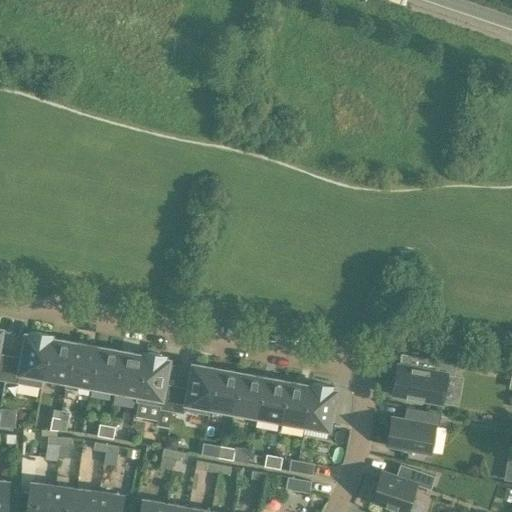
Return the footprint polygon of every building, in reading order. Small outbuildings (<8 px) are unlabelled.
[(0,379),(4,380),(9,354),(0,352),(0,337),(2,329),(0,328),(0,379)] [(41,387),(42,377),(50,337),(51,338),(51,334),(30,331),(30,334),(25,333),(21,357),(9,354),(4,380),(16,383),(41,387)] [(66,381),(73,342),(51,338),(50,337),(42,377),(65,381),(66,381)] [(90,385),(97,346),(73,342),(66,381),(65,381),(64,388),(77,390),(78,383),(90,385)] [(113,390),(120,350),(97,346),(90,385),(113,390)] [(137,394),(144,355),(143,354),(120,350),(113,390),(136,394),(137,394)] [(171,411),(176,385),(164,383),(169,359),(164,358),(165,355),(144,351),(143,354),(144,355),(137,394),(136,394),(135,401),(159,406),(156,424),(168,427),(171,411)] [(391,378),(389,391),(392,391),(392,393),(406,396),(406,401),(421,403),(422,399),(441,402),(446,375),(453,376),(456,363),(424,357),(422,369),(397,365),(394,378),(391,378)] [(209,407),(216,368),(192,363),(188,387),(176,385),(171,411),(183,413),(184,410),(209,414),(210,407),(209,407)] [(233,411),(240,372),(216,368),(209,407),(210,407),(233,411)] [(256,416),(263,376),(240,372),(233,411),(256,416)] [(280,420),(287,381),(263,376),(256,416),(280,420)] [(310,385),(287,381),(280,420),(303,424),(310,385)] [(310,385),(303,424),(328,429),(335,390),(330,389),(331,385),(310,382),(310,385)] [(53,408),(49,429),(57,430),(59,418),(61,410),(53,408)] [(386,429),(384,441),(387,442),(386,445),(429,453),(434,425),(438,425),(440,413),(412,408),(410,420),(391,417),(389,430),(386,429)] [(0,426),(15,427),(15,417),(0,416),(0,426)] [(67,419),(59,418),(57,430),(65,430),(67,419)] [(99,423),(96,435),(105,436),(107,425),(99,423)] [(113,438),(115,426),(107,425),(105,436),(113,438)] [(59,444),(60,436),(47,435),(47,443),(59,444)] [(60,436),(59,444),(71,444),(72,436),(60,436)] [(176,450),(178,438),(167,436),(165,448),(176,450)] [(104,451),(105,443),(94,440),(92,448),(104,451)] [(224,458),(226,446),(203,442),(200,454),(224,458)] [(105,443),(104,451),(116,453),(118,445),(105,443)] [(226,446),(224,458),(248,463),(251,449),(235,446),(234,448),(226,446)] [(161,455),(185,459),(186,452),(176,450),(165,448),(163,447),(161,455)] [(271,467),(274,455),(266,454),(263,465),(271,467)] [(274,455),(271,467),(279,468),(282,457),(274,455)] [(288,470),(311,474),(313,463),(290,458),(288,470)] [(217,471),(218,463),(207,461),(205,469),(217,471)] [(218,463),(217,471),(229,473),(230,466),(218,463)] [(370,493),(372,496),(371,499),(405,511),(415,484),(430,489),(434,476),(411,467),(406,480),(381,471),(377,483),(373,484),(370,493)] [(263,472),(251,469),(250,477),(262,480),(263,472)] [(287,476),(284,488),(308,493),(310,480),(287,476)] [(0,480),(0,511),(6,511),(8,481),(0,480)] [(49,511),(53,485),(30,482),(25,511),(49,511)] [(53,485),(49,511),(72,511),(76,488),(53,485)] [(76,488),(72,511),(95,511),(98,491),(76,488)] [(98,491),(95,511),(119,511),(122,495),(98,491)] [(163,511),(165,503),(141,499),(139,511),(163,511)] [(165,503),(163,511),(186,511),(187,507),(165,503)]
